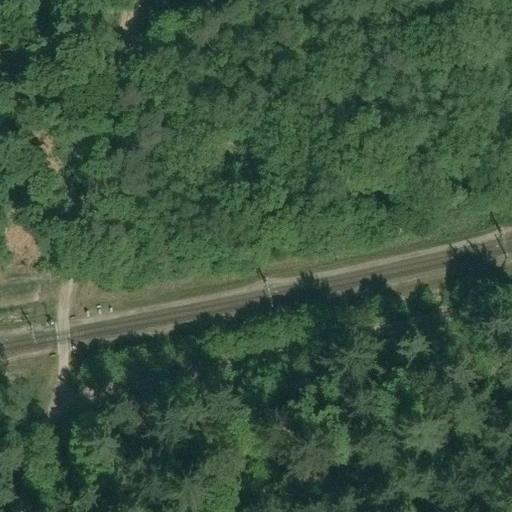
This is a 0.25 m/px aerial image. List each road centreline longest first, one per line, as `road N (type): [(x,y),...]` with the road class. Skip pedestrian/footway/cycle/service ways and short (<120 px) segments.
road 1 (track): [(63,406),(511,306)]
road 2 (track): [(63,406),(66,288),(101,160),(130,0)]
